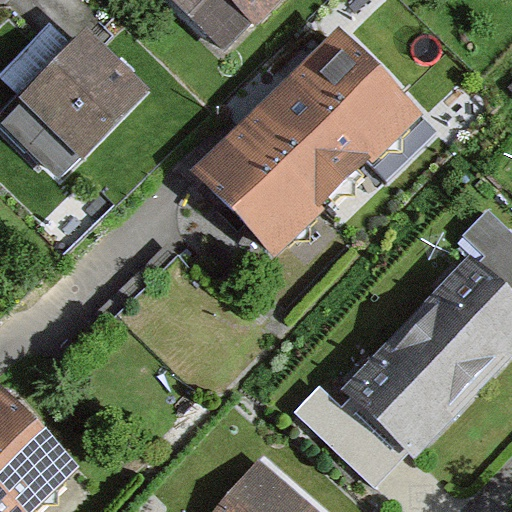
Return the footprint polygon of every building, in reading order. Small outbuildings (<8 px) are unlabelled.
[(165,0),(218,52),(268,0),(165,0)] [(267,132),(260,124),(236,148),(244,154),(237,161),(236,161),(221,163),(203,181),(271,253),(359,165),(380,185),(431,136),(341,44),(323,62),(322,78),(318,82),(314,86),(306,79),(277,107),(277,122),(273,126),(267,132)] [(135,99),(82,47),(26,105),(46,125),(25,147),(57,178),(79,156),(80,157),(135,99)] [(511,246),(502,237),(481,259),(498,274),(511,259),(511,246)] [(511,311),(469,272),(410,334),(469,389),(511,344),(511,311)] [(347,402),(405,456),(469,389),(410,334),(347,402)] [(0,500),(10,511),(21,511),(63,472),(0,406),(0,500)] [(315,436),(331,452),(353,428),(337,413),(315,436)] [(291,511),(253,479),(225,511),(291,511)] [(0,511),(10,511),(0,500),(0,511)]
